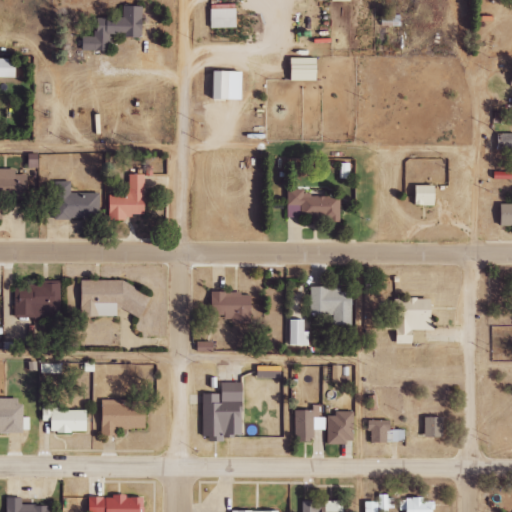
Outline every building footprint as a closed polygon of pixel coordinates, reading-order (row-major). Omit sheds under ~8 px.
[(218,7),(219,30),(245,30),(244,6),(218,7)] [(132,8),(132,18),(106,19),(106,39),(91,39),(91,54),(117,54),(117,36),(130,36),(130,42),(151,42),(151,8),(132,8)] [(401,26),(401,14),(381,14),(382,26),(401,26)] [(389,19),(389,31),(409,31),(409,18),(389,19)] [(0,58),(0,77),(17,78),(17,58),(0,58)] [(298,60),(298,84),(325,84),(325,60),(298,60)] [(220,72),(220,101),(250,101),(250,72),(220,72)] [(498,150),(511,149),(511,133),(498,134),(498,150)] [(347,166),(347,183),(359,183),(359,166),(347,166)] [(0,219),(0,220),(1,189),(26,190),(26,175),(16,174),(16,169),(0,168),(0,219)] [(110,195),(110,217),(146,218),(146,174),(129,174),(129,195),(110,195)] [(71,193),(72,182),(54,181),(54,218),(100,219),(101,193),(71,193)] [(422,188),(423,207),(444,207),(444,188),(422,188)] [(296,193),(296,209),(311,209),(311,224),(348,224),(348,200),(320,200),(320,197),(312,197),(312,193),(296,193)] [(511,203),(502,204),(501,226),(511,225),(511,203)] [(15,315),(61,316),(61,281),(46,281),(45,287),(15,287),(15,315)] [(82,316),(118,317),(118,313),(147,313),(147,284),(82,283),(82,316)] [(333,326),(352,326),(352,292),(340,292),(341,288),(311,287),(310,314),(333,314),(333,326)] [(251,323),(251,293),(212,293),(212,317),(231,317),(231,323),(251,323)] [(440,302),(425,302),(425,298),(406,298),(406,301),(393,301),(393,331),(404,331),(404,347),(432,347),(432,333),(440,333),(440,302)] [(304,320),(290,320),(289,345),(308,345),(309,331),(304,331),(304,320)] [(280,366),(257,366),(258,379),(280,378),(280,366)] [(203,394),(203,436),(210,436),(210,438),(243,438),(243,383),(222,383),(222,394),(203,394)] [(0,433),(23,433),(23,398),(0,398),(0,433)] [(118,436),(117,429),(148,428),(147,400),(102,401),(103,436),(118,436)] [(88,409),(53,410),(53,433),(89,432),(88,409)] [(326,430),(326,417),(320,417),(320,409),(295,409),(295,441),(314,442),(315,430),(326,430)] [(327,416),(328,444),(354,443),(353,411),(335,412),(335,416),(327,416)] [(425,437),(442,438),(443,418),(426,417),(425,437)] [(392,421),(368,421),(368,443),(405,442),(405,430),(392,430),(392,421)] [(366,511),(392,511),(392,496),(379,496),(379,501),(367,501),(366,511)] [(142,511),(142,497),(90,497),(90,511),(142,511)] [(408,497),(407,511),(434,511),(435,502),(426,501),(426,498),(408,497)] [(23,498),(7,498),(7,511),(50,511),(50,505),(23,505),(23,498)] [(301,502),(301,511),(345,511),(345,501),(301,502)]
